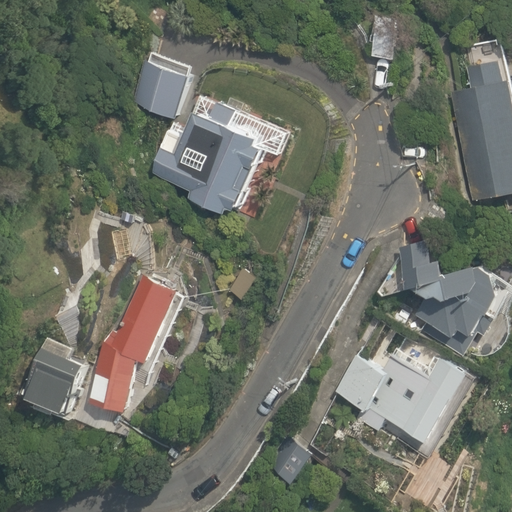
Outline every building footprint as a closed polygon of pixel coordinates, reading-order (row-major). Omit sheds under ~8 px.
[(393,54),(415,58),(421,16),(399,12),(393,54)] [(151,57),(135,101),(181,118),(197,74),(151,57)] [(454,89),(476,199),(511,191),(511,76),(508,57),(471,65),(475,85),(454,89)] [(172,148),(162,171),(203,188),(200,195),(235,211),(237,204),(245,207),(272,145),(266,143),(269,136),(234,121),(240,108),(207,94),(192,129),(176,121),(165,145),(172,148)] [(435,238),(403,247),(415,290),(433,291),(420,314),(437,323),(432,336),(470,355),(479,336),(490,335),(511,299),(511,279),(482,263),(453,271),(447,260),(442,261),(435,238)] [(233,288),(249,298),(263,276),(248,265),(233,288)] [(155,371),(190,294),(147,275),(122,330),(117,327),(108,338),(94,401),(133,411),(143,365),(155,371)] [(86,378),(92,362),(47,346),(38,371),(43,372),(34,396),(72,409),(83,377),(86,378)] [(388,412),(430,435),(455,391),(457,392),(472,366),(444,351),(430,376),(398,358),(393,368),(360,349),(341,384),(373,402),(366,415),(381,423),(388,412)] [(273,464),(298,482),(320,451),(313,446),(328,424),(309,412),(273,464)]
